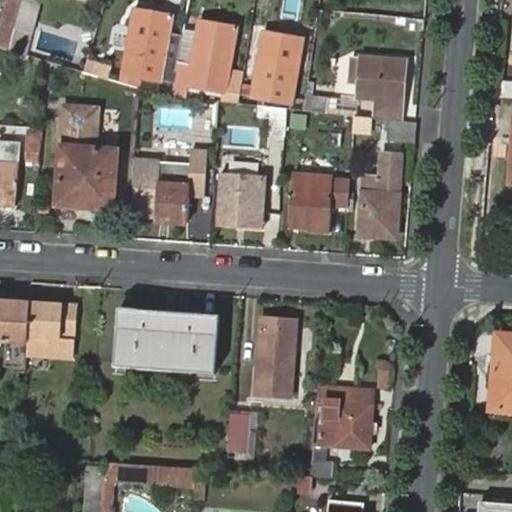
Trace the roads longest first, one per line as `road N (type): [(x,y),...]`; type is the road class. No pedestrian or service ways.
road 1 (residential): [(445,287),(0,255)]
road 2 (residential): [(445,287),(467,0)]
road 3 (residential): [(427,511),(445,287)]
